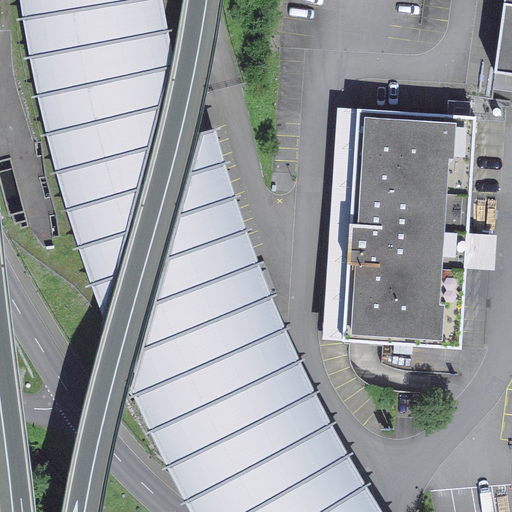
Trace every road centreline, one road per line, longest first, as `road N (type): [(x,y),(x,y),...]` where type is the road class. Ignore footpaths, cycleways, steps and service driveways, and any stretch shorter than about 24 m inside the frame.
road 1 (motorway): [(329,511),(226,313),(179,193),(132,0)]
road 2 (motorway): [(57,0),(108,216),(147,330),(239,511)]
road 3 (trunk): [(77,511),(197,0)]
road 4 (unclassified): [(0,275),(74,401),(175,511)]
road 5 (trunk): [(0,338),(22,511)]
